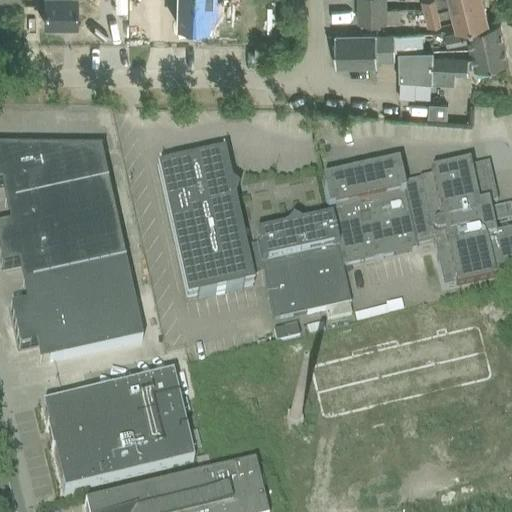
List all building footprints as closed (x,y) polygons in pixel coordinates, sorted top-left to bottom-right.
[(0,0),(0,16),(25,4),(22,0),(0,0)] [(43,0),(44,21),(76,22),(76,0),(43,0)] [(177,0),(177,22),(210,23),(210,11),(215,11),(216,6),(216,0),(177,0)] [(469,0),(423,0),(426,11),(469,0)] [(489,20),(483,0),(469,0),(426,11),(430,24),(455,17),(458,28),(489,20)] [(387,21),(386,7),(360,7),(361,21),(387,21)] [(471,40),(472,47),(506,41),(502,22),(445,34),(448,45),(471,40)] [(378,32),(336,33),(337,65),(378,64),(378,59),(378,32)] [(396,32),(378,32),(378,59),(396,59),(396,32)] [(435,50),(400,50),(401,73),(401,79),(433,81),(433,82),(456,83),(456,74),(469,74),(470,68),(492,63),(493,65),(495,65),(494,63),(510,59),(506,41),(472,47),(474,57),(470,58),(434,55),(435,50)] [(431,103),(430,116),(448,117),(449,104),(431,103)] [(13,207),(106,187),(99,155),(100,155),(100,154),(0,152),(0,188),(8,187),(13,207)] [(184,304),(252,289),(222,156),(155,171),(184,304)] [(487,166),(467,171),(467,167),(429,175),(429,179),(418,181),(418,183),(426,219),(431,244),(441,290),(511,274),(511,234),(493,239),(490,226),(505,222),(503,212),(488,216),(486,207),(495,205),(487,166)] [(426,219),(418,183),(401,187),(396,167),(326,182),(319,184),(326,214),(327,213),(329,221),(341,269),(415,253),(414,248),(431,244),(426,219)] [(29,286),(123,266),(106,187),(13,207),(17,226),(0,229),(0,271),(0,272),(26,267),(29,286)] [(329,221),(252,238),(256,257),(271,324),(349,307),(341,269),(329,221)] [(29,286),(34,306),(9,311),(17,351),(43,346),(47,365),(140,345),(123,266),(29,286)] [(511,304),(510,300),(501,304),(504,313),(511,309),(511,304)] [(157,355),(157,369),(184,368),(184,354),(157,355)] [(61,497),(193,465),(171,377),(40,409),(61,497)] [(298,415),(285,418),(288,432),(301,429),(298,415)] [(263,511),(253,467),(83,508),(83,511),(263,511)]
